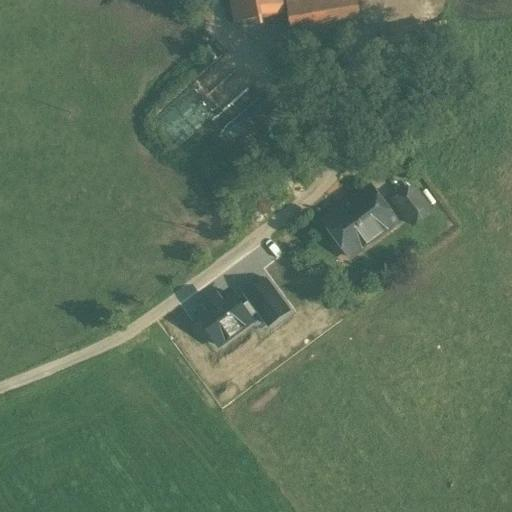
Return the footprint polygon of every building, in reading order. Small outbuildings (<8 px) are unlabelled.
[(229,0),(234,25),(284,16),(280,0),(229,0)] [(355,0),(302,0),(287,3),(293,40),(361,28),(355,0)] [(435,53),(430,25),(380,33),(385,61),(435,53)] [(395,224),(369,188),(322,222),(349,258),(395,224)] [(412,188),(394,202),(412,226),(430,212),(412,188)]
